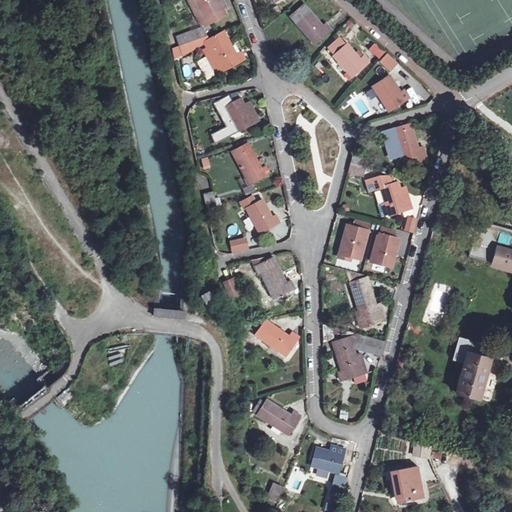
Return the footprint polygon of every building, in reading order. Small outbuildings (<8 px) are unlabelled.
[(186,0),(190,8),(197,4),(201,11),(194,15),(201,27),(203,25),(204,28),(226,16),(222,9),(225,7),(222,2),(217,4),(215,0),(186,0)] [(316,19),(305,6),(292,17),(315,44),(332,30),(326,23),(321,27),(315,20),(316,19)] [(181,46),(206,38),(202,31),(179,39),(181,46)] [(209,40),(204,43),(207,49),(203,51),(217,74),(245,59),(241,52),(235,56),(230,46),(231,45),(223,32),(209,40)] [(209,40),(206,38),(181,46),(172,49),(175,59),(204,43),(209,40)] [(345,45),(340,38),(328,48),(335,56),(334,56),(351,76),(369,62),(363,54),(358,59),(351,51),(352,50),(347,44),(345,45)] [(380,59),(386,50),(373,42),(368,51),(380,59)] [(398,63),(389,55),(384,61),(393,69),(398,63)] [(181,65),(187,81),(195,78),(189,62),(181,65)] [(393,83),(389,78),(374,87),(389,110),(408,98),(404,91),(398,94),(392,84),(393,83)] [(243,107),(239,100),(230,106),(226,99),(212,107),(218,116),(226,129),(211,138),(217,147),(238,134),(257,122),(253,115),(249,118),(242,107),(243,107)] [(412,129),(410,125),(397,129),(397,128),(384,132),(392,158),(402,154),(407,169),(429,162),(425,147),(418,149),(415,138),(416,138),(413,129),(412,129)] [(196,147),(197,156),(205,154),(204,145),(196,147)] [(251,186),(270,174),(266,167),(261,170),(255,160),(256,159),(249,146),(233,156),(251,186)] [(351,164),(365,168),(367,159),(353,155),(351,164)] [(209,158),(199,159),(200,170),(210,170),(209,158)] [(351,164),(349,172),(363,176),(365,168),(351,164)] [(392,179),(391,177),(381,180),(380,177),(365,181),(369,193),(381,189),(387,209),(391,208),(393,214),(413,209),(410,201),(405,202),(401,190),(403,190),(400,182),(396,183),(394,178),(392,179)] [(206,207),(216,205),(212,189),(202,191),(206,207)] [(267,207),(263,201),(247,210),(260,235),(281,224),(277,217),(273,220),(266,208),(267,207)] [(418,219),(410,217),(407,230),(414,232),(418,219)] [(355,226),(348,224),(340,253),(362,259),(372,223),(357,219),(355,226)] [(394,237),(396,229),(382,226),(380,236),(378,235),(371,261),(393,267),(397,253),(400,238),(394,237)] [(511,244),(511,234),(500,233),(499,243),(511,244)] [(245,237),(229,240),(232,254),(248,250),(245,237)] [(511,249),(498,245),(493,261),(493,263),(511,268),(511,249)] [(274,300),(294,290),(290,284),(286,286),(281,276),(282,275),(274,259),(266,263),(265,261),(251,264),(257,273),(259,277),(261,276),(274,300)] [(368,276),(347,271),(361,315),(364,314),(369,328),(388,322),(382,305),(378,306),(376,307),(373,295),(374,295),(368,276)] [(240,295),(233,280),(225,284),(231,299),(240,295)] [(212,298),(209,293),(203,297),(206,302),(212,298)] [(184,308),(153,306),(152,314),(184,317),(184,308)] [(283,332),(266,321),(256,336),(287,357),(301,337),(295,333),(290,340),(282,333),(283,332)] [(356,348),(357,351),(382,356),(386,341),(355,333),(357,337),(360,347),(356,348)] [(360,347),(357,337),(335,343),(345,374),(341,375),(343,381),(368,374),(362,355),(358,357),(357,351),(356,348),(360,347)] [(397,369),(401,370),(407,349),(403,348),(397,369)] [(492,358),(469,351),(457,392),(480,399),(492,358)] [(108,357),(111,366),(122,363),(119,353),(108,357)] [(291,437),(304,416),(297,412),(294,417),(283,410),(284,410),(269,400),(259,417),(291,437)] [(428,446),(418,443),(415,455),(425,457),(428,446)] [(434,447),(428,446),(425,457),(432,458),(434,447)] [(341,474),(348,450),(340,448),(338,456),(327,453),(327,452),(319,450),(314,467),(341,474)] [(425,498),(420,466),(395,470),(400,498),(412,496),(413,500),(425,498)] [(327,479),(328,472),(317,469),(316,476),(327,479)] [(278,501),(284,486),(267,479),(261,494),(278,501)] [(329,511),(336,511),(341,496),(332,493),(327,511),(329,511)]
